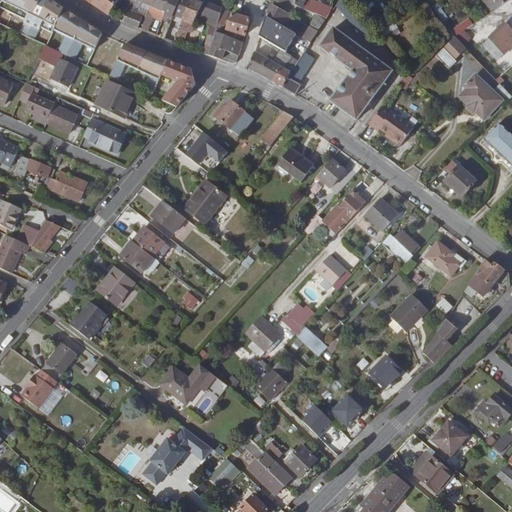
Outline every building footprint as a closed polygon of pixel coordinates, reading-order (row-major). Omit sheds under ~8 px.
[(19,33),(45,46),(63,9),(47,0),(33,0),(29,8),(19,33)] [(94,0),(91,4),(108,16),(117,0),(94,0)] [(143,4),(144,0),(132,0),(122,22),(138,28),(143,17),(138,15),(143,4)] [(162,12),(167,0),(154,0),(151,7),(148,15),(153,17),(162,21),(166,13),(162,12)] [(174,16),(180,0),(167,0),(162,12),(166,13),(162,21),(160,26),(168,29),(174,16)] [(219,20),(222,9),(207,3),(206,4),(203,3),(195,0),(191,0),(183,20),(177,33),(173,42),(183,46),(188,32),(191,23),(194,24),(196,18),(199,11),(219,20)] [(183,20),(191,0),(180,0),(174,16),(183,20)] [(271,0),(271,1),(294,12),(297,6),(302,8),(306,0),(271,0)] [(310,0),(306,0),(302,8),(315,14),(315,13),(327,18),(330,13),(331,9),(310,0)] [(345,0),(340,0),(336,6),(365,40),(374,33),(372,30),(345,0)] [(489,0),(483,0),(491,13),(496,10),(489,0)] [(489,0),(496,10),(510,0),(489,0)] [(432,7),(443,21),(449,17),(438,2),(433,6),(432,7)] [(283,22),(288,13),(272,4),(267,14),(282,22),(283,22)] [(229,12),(222,9),(219,20),(217,27),(215,32),(222,35),(229,13),(229,12)] [(58,51),(73,59),(81,44),(93,49),(100,34),(83,23),(64,10),(54,29),(65,35),(58,51)] [(219,20),(199,11),(196,18),(217,27),(219,20)] [(291,15),(288,13),(283,22),(286,24),(291,15)] [(232,14),(227,30),(245,36),(250,19),(232,14)] [(309,27),(318,31),(326,19),(317,14),(309,27)] [(146,32),(153,17),(148,15),(141,30),(146,32)] [(177,33),(183,20),(174,16),(168,29),(177,33)] [(449,17),(443,21),(455,37),(461,33),(456,27),(449,17)] [(469,18),(456,27),(461,33),(474,24),(469,18)] [(310,43),(318,31),(309,27),(297,20),(294,25),(306,31),(302,38),(310,43)] [(386,34),(397,28),(393,21),(382,28),(386,34)] [(489,37),(505,54),(511,47),(511,31),(504,23),(489,37)] [(273,45),(277,39),(278,37),(269,32),(263,28),(259,37),(270,43),(273,45)] [(353,71),(331,101),(357,120),(392,72),(333,28),(320,46),(353,71)] [(173,42),(177,33),(168,29),(164,39),(173,42)] [(222,35),(215,32),(214,36),(208,55),(221,60),(233,64),(237,63),(243,42),(222,35)] [(208,55),(214,36),(209,35),(203,53),(208,55)] [(270,43),(259,37),(257,42),(267,48),(270,43)] [(455,37),(438,54),(441,58),(451,68),(459,60),(457,58),(467,49),(455,37)] [(284,43),(277,39),(273,45),(280,49),(284,43)] [(157,85),(158,84),(162,75),(168,62),(152,55),(128,46),(125,45),(115,70),(124,74),(127,65),(152,76),(149,82),(157,85)] [(63,54),(45,46),(39,59),(57,68),(51,80),(68,88),(78,67),(61,59),(63,54)] [(275,60),(283,64),(289,54),(282,50),(275,60)] [(247,68),(265,78),(274,62),(255,52),(247,68)] [(289,54),(283,64),(282,66),(273,82),(283,87),(288,78),(292,71),(299,60),(289,54)] [(431,68),(441,58),(438,54),(428,65),(431,68)] [(168,62),(162,75),(178,82),(163,101),(177,107),(195,85),(192,71),(168,62)] [(274,62),(265,78),(273,82),(282,66),(274,62)] [(120,81),(124,74),(115,70),(112,77),(120,81)] [(399,80),(405,88),(415,81),(409,73),(399,80)] [(468,89),(461,97),(468,104),(468,107),(473,113),(477,113),(484,120),(502,101),(476,75),(465,86),(468,89)] [(137,89),(136,88),(120,81),(112,77),(111,77),(109,83),(134,94),(137,89)] [(283,87),(296,95),(301,85),(288,78),(283,87)] [(0,80),(0,101),(5,104),(13,86),(0,80)] [(134,94),(109,83),(108,82),(97,105),(124,118),(135,95),(134,94)] [(145,93),(152,96),(157,85),(149,82),(144,92),(145,93)] [(48,121),(47,123),(70,134),(79,115),(55,105),(55,104),(37,96),(32,94),(35,88),(26,83),(20,100),(28,103),(24,110),(34,115),(48,121)] [(511,96),(500,84),(496,89),(508,102),(511,97),(511,96)] [(230,100),(224,107),(222,106),(214,116),(241,137),(252,123),(244,116),(246,113),(230,100)] [(380,129),(402,145),(414,128),(383,105),(369,124),(379,131),(380,129)] [(284,112),(261,140),(271,147),(294,117),(284,112)] [(94,114),(92,119),(98,122),(100,116),(94,114)] [(46,125),(47,123),(48,121),(34,115),(32,119),(46,125)] [(98,122),(92,119),(84,137),(90,139),(89,142),(117,155),(127,135),(98,122)] [(485,139),(511,165),(511,135),(499,124),(485,139)] [(204,133),(186,155),(198,165),(207,152),(220,162),(228,152),(204,133)] [(0,161),(3,163),(4,160),(13,164),(19,148),(0,139),(0,161)] [(511,173),(511,165),(485,139),(480,143),(511,173)] [(277,166),(301,183),(315,164),(291,147),(277,166)] [(52,164),(57,166),(62,154),(57,152),(52,164)] [(46,188),(51,178),(55,170),(23,157),(16,173),(25,176),(27,170),(47,178),(48,179),(44,187),(46,188)] [(332,159),(317,176),(331,188),(346,171),(332,159)] [(445,168),(452,173),(459,166),(452,160),(445,168)] [(459,166),(452,173),(444,182),(463,198),(477,182),(459,165),(459,166)] [(51,178),(46,188),(79,202),(88,183),(60,172),(56,181),(51,178)] [(226,197),(205,181),(184,208),(205,224),(226,197)] [(336,235),(363,206),(355,199),(360,193),(362,191),(357,186),(350,194),(351,195),(339,207),(337,205),(322,222),(326,225),(336,235)] [(360,193),(355,199),(363,206),(368,200),(360,193)] [(398,215),(381,198),(365,215),(383,232),(398,215)] [(1,200),(0,202),(0,225),(13,231),(23,210),(1,200)] [(163,201),(151,216),(174,234),(186,219),(163,201)] [(326,225),(322,222),(317,217),(305,229),(311,234),(316,229),(313,226),(317,222),(323,228),(326,225)] [(40,232),(33,247),(44,252),(54,241),(51,239),(61,227),(46,220),(40,232)] [(30,246),(33,247),(40,232),(24,224),(17,240),(30,246)] [(144,226),(132,241),(153,258),(165,243),(144,226)] [(311,234),(305,229),(302,233),(307,238),(311,234)] [(394,238),(398,241),(412,254),(420,246),(406,232),(403,229),(394,238)] [(6,235),(2,243),(0,248),(0,268),(11,274),(21,252),(26,254),(30,246),(17,240),(6,235)] [(382,244),(402,262),(405,265),(413,256),(412,254),(398,241),(394,238),(390,235),(382,244)] [(153,258),(132,241),(131,241),(119,256),(142,274),(154,258),(153,258)] [(452,258),(448,255),(450,252),(438,242),(426,257),(451,276),(460,265),(463,267),(467,262),(456,253),(455,255),(452,258)] [(412,254),(413,256),(422,247),(420,246),(412,254)] [(359,255),(365,260),(372,252),(367,247),(359,255)] [(249,255),(241,262),(246,269),(254,262),(249,255)] [(332,286),(347,270),(330,255),(315,271),(324,279),(331,285),(332,286)] [(468,286),(477,292),(483,297),(505,270),(495,263),(493,266),(486,259),(468,286)] [(405,265),(402,262),(325,345),(328,348),(332,343),(337,338),(405,265)] [(117,305),(134,283),(115,269),(98,291),(117,305)] [(352,274),(347,270),(332,286),(337,291),(352,274)] [(74,295),(81,286),(69,277),(62,286),(74,295)] [(326,291),(331,285),(324,279),(319,284),(326,291)] [(472,298),(477,292),(468,286),(464,292),(472,298)] [(180,301),(191,311),(199,301),(188,292),(180,301)] [(429,311),(412,294),(390,316),(407,333),(429,311)] [(96,308),(78,295),(70,306),(69,305),(59,317),(78,331),(82,326),(84,327),(92,316),(90,315),(96,308)] [(446,315),(453,307),(445,298),(437,306),(446,315)] [(298,304),(294,308),(308,321),(316,313),(309,306),(305,310),(298,304)] [(294,308),(283,320),(292,329),(290,331),(295,335),(308,321),(294,308)] [(182,319),(176,314),(170,321),(177,326),(182,319)] [(261,316),(246,333),(266,351),(281,335),(261,316)] [(431,360),(434,364),(452,346),(446,341),(457,329),(447,319),(424,353),(431,360)] [(328,348),(325,345),(305,326),(297,335),(319,357),(328,348)] [(337,338),(332,343),(338,348),(343,343),(337,338)] [(62,343),(42,370),(57,382),(77,355),(62,343)] [(149,355),(145,361),(151,366),(156,360),(149,355)] [(385,389),(402,371),(386,356),(369,373),(385,389)] [(362,371),(369,363),(364,358),(357,365),(362,371)] [(262,359),(252,371),(257,376),(268,365),(262,359)] [(271,402),(288,384),(279,375),(284,369),(277,362),(272,368),(254,386),(271,402)] [(200,364),(189,379),(200,388),(205,391),(217,377),(200,364)] [(167,390),(187,405),(200,388),(189,379),(173,367),(160,384),(167,390)] [(54,389),(35,375),(29,382),(31,383),(21,396),(39,409),(54,389)] [(141,394),(148,399),(160,384),(152,379),(141,394)] [(155,405),(167,390),(160,384),(148,399),(155,405)] [(349,393),(331,411),(348,427),(365,410),(349,393)] [(260,407),(266,401),(258,394),(253,400),(260,407)] [(485,401),(475,412),(489,424),(492,421),(501,428),(511,415),(511,409),(494,395),(487,403),(485,401)] [(449,421),(432,441),(451,456),(468,437),(449,421)] [(2,431),(11,441),(16,437),(6,427),(2,431)] [(181,439),(176,445),(186,453),(188,449),(204,462),(213,450),(185,428),(178,437),(181,439)] [(500,454),(511,440),(511,438),(506,434),(496,444),(492,448),(500,454)] [(168,439),(150,461),(152,463),(143,475),(157,486),(166,474),(168,475),(186,453),(176,445),(173,443),(168,439)] [(241,444),(252,454),(256,450),(246,439),(241,444)] [(271,442),(266,447),(278,459),(283,454),(271,442)] [(285,462),(300,478),(318,460),(302,445),(285,462)] [(436,452),(430,447),(426,452),(410,470),(438,494),(454,475),(432,457),(436,452)] [(491,447),(487,453),(495,459),(500,454),(491,447)] [(271,464),(256,450),(252,454),(266,469),(285,487),(292,479),(274,461),(271,464)] [(228,485),(226,483),(233,476),(235,478),(240,472),(227,460),(210,478),(222,490),(228,485)] [(511,471),(505,466),(497,476),(511,488),(511,471)] [(285,487),(266,469),(257,478),(275,496),(285,487)] [(388,511),(409,487),(394,475),(389,480),(385,477),(360,506),(365,510),(362,511),(388,511)] [(228,485),(235,478),(233,476),(226,483),(228,485)] [(239,509),(242,511),(267,511),(270,510),(254,494),(239,509)]
